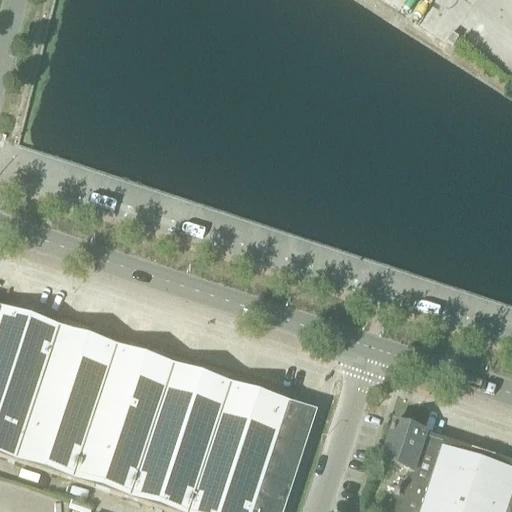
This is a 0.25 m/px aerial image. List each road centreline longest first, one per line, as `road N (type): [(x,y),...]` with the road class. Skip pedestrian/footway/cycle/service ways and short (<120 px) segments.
road 1 (tertiary): [(368,346),(0,225)]
road 2 (unclassified): [(315,511),(368,346)]
road 3 (tertiary): [(511,395),(368,346)]
road 4 (unknown): [(0,465),(138,511)]
